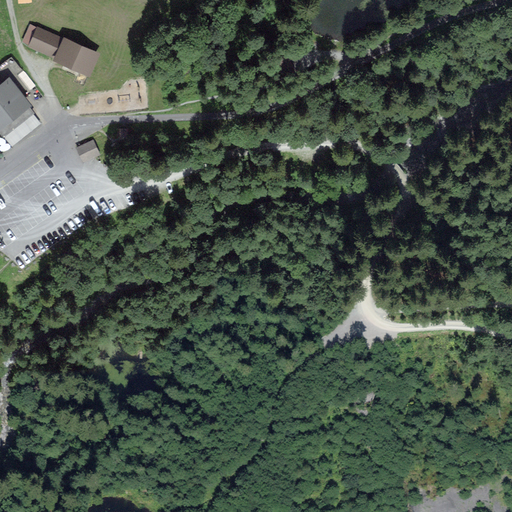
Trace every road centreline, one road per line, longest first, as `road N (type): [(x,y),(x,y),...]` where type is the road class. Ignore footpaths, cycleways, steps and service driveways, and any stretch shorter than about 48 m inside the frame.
road 1 (unclassified): [(494,0),(443,15),(276,105),(222,116),(74,121),(50,130)]
road 2 (track): [(383,237),(401,182),(376,152),(330,144),(255,150),(164,184),(92,189)]
road 3 (track): [(511,333),(388,326),(371,314),(367,275),(383,237)]
road 4 (track): [(511,305),(371,314)]
